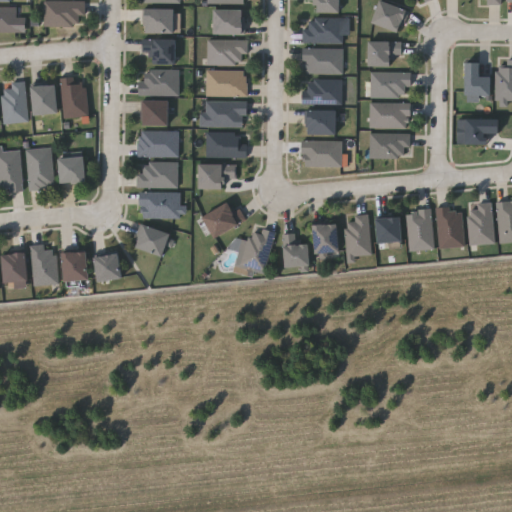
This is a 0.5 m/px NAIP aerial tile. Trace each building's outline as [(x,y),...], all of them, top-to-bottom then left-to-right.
[(341,0),(341,12),(318,12),(318,1),(306,1),(306,0),(341,0)] [(45,26),(45,1),(86,1),(86,17),(80,17),(80,26),(45,26)] [(402,32),(374,25),(380,1),(408,9),(402,32)] [(0,7),(17,7),(17,18),(26,18),(26,32),(0,32),(0,7)] [(176,34),(144,34),(144,9),(176,9),(176,34)] [(245,34),(215,34),(215,10),(245,10),(245,34)] [(303,43),(303,28),(308,28),(308,18),(344,18),(344,43),(303,43)] [(177,65),(154,65),(154,54),(143,54),(143,39),(177,39),(177,65)] [(209,65),(209,40),(248,40),(248,65),(209,65)] [(370,67),(370,41),(402,41),(402,55),(393,55),(393,67),(370,67)] [(344,74),(305,74),(305,49),(344,49),(344,74)] [(466,63),(481,63),(481,76),(492,76),(492,97),(482,97),(482,101),(466,101),(466,63)] [(508,65),(508,104),(497,104),(497,65),(508,65)] [(179,70),(179,94),(139,94),(139,80),(144,80),(144,70),(179,70)] [(247,96),(207,96),(207,70),(247,70),(247,96)] [(371,98),(371,72),(412,72),(412,98),(371,98)] [(62,78),(86,77),(88,116),(65,117),(62,78)] [(343,80),(343,103),(303,103),(303,90),(308,90),(308,80),(343,80)] [(12,82),(26,82),(29,122),(5,123),(3,90),(12,90),(12,82)] [(58,86),(58,115),(34,115),(34,86),(58,86)] [(170,126),(144,126),(144,101),(170,101),(170,126)] [(207,127),(207,101),(246,101),(246,127),(207,127)] [(371,128),(371,103),(410,103),(410,128),(371,128)] [(338,135),(307,135),(307,111),(338,111),(338,135)] [(501,119),(501,134),(489,134),(489,145),(467,145),(467,119),(501,119)] [(179,131),(179,157),(139,157),(139,131),(179,131)] [(248,157),(207,157),(207,132),(242,132),(242,144),(248,144),(248,157)] [(410,157),(370,157),(370,133),(410,133),(410,157)] [(342,140),(342,167),(303,167),(303,140),(342,140)] [(26,149),(51,147),(55,187),(30,189),(26,149)] [(0,148),(20,148),(23,189),(0,190),(0,148)] [(61,157),(86,157),(87,182),(61,183),(61,157)] [(138,172),(142,172),(142,162),(179,162),(179,188),(138,188),(138,172)] [(200,164),(237,164),(237,178),(225,178),(225,188),(200,188),(200,164)] [(141,192),(181,192),(181,217),(141,217),(141,192)] [(508,241),(498,241),(498,201),(508,201),(508,241)] [(216,238),(204,216),(229,202),(235,211),(240,209),(247,221),(216,238)] [(467,209),(478,208),(477,203),(492,202),(496,242),(471,245),(467,209)] [(440,248),(437,209),(462,207),(465,246),(440,248)] [(435,248),(410,250),(407,211),(431,209),(435,248)] [(372,256),(348,257),(346,222),(355,221),(355,215),(370,214),(372,256)] [(403,242),(379,243),(378,218),(402,217),(403,242)] [(340,224),(340,253),(316,254),(315,225),(340,224)] [(165,256),(138,248),(144,225),(172,233),(165,256)] [(236,265),(242,238),(251,240),(253,229),(274,233),(266,271),(236,265)] [(285,233),(299,233),(299,244),(311,244),(311,267),(285,267),(285,233)] [(32,245),(46,244),(46,249),(57,248),(58,284),(34,285),(32,245)] [(3,254),(26,252),(29,284),(6,286),(3,254)] [(89,252),(89,280),(64,280),(64,252),(89,252)] [(122,279),(98,281),(96,256),(121,255),(122,279)]
